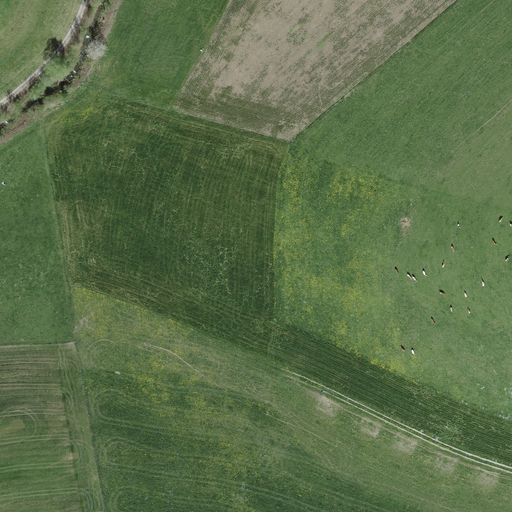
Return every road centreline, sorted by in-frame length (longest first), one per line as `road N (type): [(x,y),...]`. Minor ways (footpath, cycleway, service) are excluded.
road 1 (track): [(284,370),(511,469)]
road 2 (track): [(88,0),(36,81),(0,108)]
